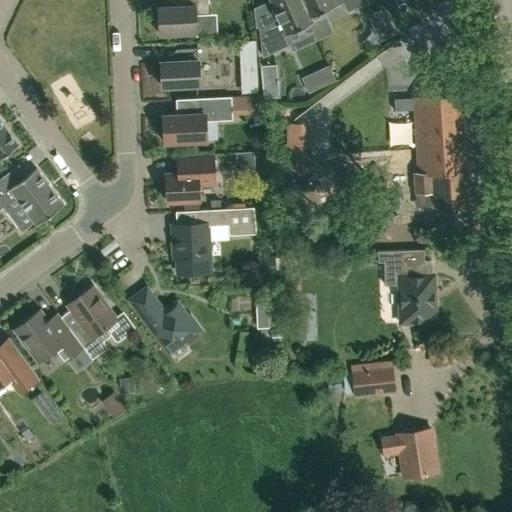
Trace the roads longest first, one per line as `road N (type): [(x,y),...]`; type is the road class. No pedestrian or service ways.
road 1 (residential): [(104,209),(123,177),(119,0)]
road 2 (residential): [(104,209),(0,73)]
road 3 (residential): [(104,209),(0,293)]
